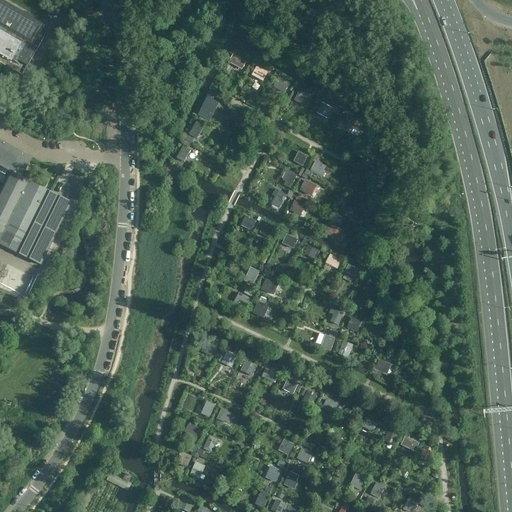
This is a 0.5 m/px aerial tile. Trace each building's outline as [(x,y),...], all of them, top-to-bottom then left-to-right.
[(39,36),(44,26),(0,1),(0,64),(21,77),(43,38),(39,36)] [(247,61),(233,53),(229,62),(242,69),(247,61)] [(268,72),(257,66),(252,75),(263,81),(268,72)] [(279,76),(273,86),(285,93),(291,83),(279,76)] [(312,98),(299,91),(294,100),(306,107),(312,98)] [(219,103),(207,97),(198,115),(210,121),(219,103)] [(333,108),(322,102),(316,113),(327,119),(333,108)] [(356,120),(344,114),(338,125),(345,129),(346,127),(351,129),(356,120)] [(189,134),(197,139),(205,126),(197,121),(189,134)] [(192,143),(194,139),(186,135),(184,139),(192,143)] [(0,245),(43,267),(72,203),(28,183),(21,178),(31,160),(0,142),(0,173),(4,176),(7,171),(11,173),(0,196),(0,245)] [(191,150),(183,146),(177,158),(185,162),(191,150)] [(308,156),(299,151),(293,162),(303,167),(308,156)] [(327,166),(315,161),(310,170),(323,177),(326,172),(324,172),(327,166)] [(297,176),(288,170),(282,180),(286,182),(284,185),(290,188),(297,176)] [(317,186),(305,180),(299,190),(311,197),(317,186)] [(275,197),(271,204),(279,209),(287,195),(276,189),(272,195),(275,197)] [(295,201),(290,210),(300,216),(306,206),(295,201)] [(356,209),(344,203),(339,214),(351,220),(356,209)] [(256,221),(246,216),(241,226),(252,231),(256,221)] [(264,224),(259,233),(273,240),(277,231),(264,224)] [(342,230),(333,225),(328,235),(341,242),(344,235),(340,234),(342,230)] [(282,243),(294,249),(298,240),(287,234),(282,243)] [(304,255),(316,260),(318,255),(326,258),(330,251),(321,246),(319,250),(308,245),(304,255)] [(342,260),(330,254),(326,263),(337,269),(342,260)] [(348,264),(345,272),(355,277),(358,269),(348,264)] [(260,272),(250,267),(244,281),(253,286),(260,272)] [(369,274),(364,285),(373,289),(379,279),(369,274)] [(279,284),(266,279),(261,290),(274,295),(279,284)] [(246,289),(244,293),(251,297),(253,292),(246,289)] [(239,292),(234,302),(246,308),(250,298),(239,292)] [(257,303),(253,313),(264,318),(269,308),(257,303)] [(345,314),(331,308),(329,313),(333,315),(330,322),(339,326),(345,314)] [(362,322),(351,317),(347,328),(357,333),(362,322)] [(396,349),(400,337),(389,333),(385,345),(396,349)] [(325,335),(321,348),(330,351),(335,339),(325,335)] [(217,346),(206,341),(201,352),(213,357),(217,346)] [(343,341),(338,354),(348,358),(353,345),(343,341)] [(237,357),(227,352),(221,363),(232,368),(237,357)] [(380,359),(375,370),(387,376),(392,365),(380,359)] [(245,361),(241,371),(252,376),(256,366),(245,361)] [(266,368),(262,377),(274,382),(278,374),(266,368)] [(298,384),(287,379),(283,390),(293,394),(298,384)] [(318,395),(308,391),(302,402),(312,406),(318,395)] [(326,399),(322,409),(334,414),(338,405),(326,399)] [(216,405),(207,401),(201,414),(210,418),(216,405)] [(222,408),(216,419),(228,424),(232,414),(227,412),(228,411),(222,408)] [(347,409),(343,417),(350,420),(354,412),(347,409)] [(367,418),(362,427),(374,433),(379,423),(367,418)] [(202,429),(189,423),(184,433),(197,439),(202,429)] [(389,429),(383,441),(394,446),(400,434),(389,429)] [(405,437),(401,445),(415,452),(419,443),(408,438),(410,435),(407,434),(405,437)] [(218,440),(210,436),(203,449),(212,453),(218,440)] [(284,439),(278,451),(288,456),(294,444),(284,439)] [(196,452),(199,446),(194,443),(191,450),(196,452)] [(425,445),(419,458),(429,462),(431,456),(435,458),(438,451),(425,445)] [(313,454),(301,449),(297,459),(308,464),(313,454)] [(192,456),(182,452),(178,464),(187,468),(192,456)] [(286,463),(279,460),(277,465),(283,469),(286,463)] [(205,466),(196,462),(190,476),(199,480),(205,466)] [(282,471),(271,466),(265,478),(276,483),(282,471)] [(299,475),(290,471),(284,485),(295,490),(298,482),(297,481),(299,475)] [(122,480),(128,482),(131,476),(125,473),(122,480)] [(356,473),(350,485),(360,490),(366,478),(356,473)] [(131,484),(110,474),(106,480),(127,491),(131,484)] [(376,483),(371,494),(379,498),(385,487),(376,483)] [(262,490),(255,504),(264,508),(271,495),(262,490)] [(183,497),(178,508),(188,511),(189,511),(194,502),(183,497)] [(408,497),(403,509),(409,511),(413,511),(418,501),(408,497)] [(282,511),(286,504),(276,499),(271,510),(274,511),(282,511)] [(351,511),(354,508),(344,503),(339,511),(351,511)]
